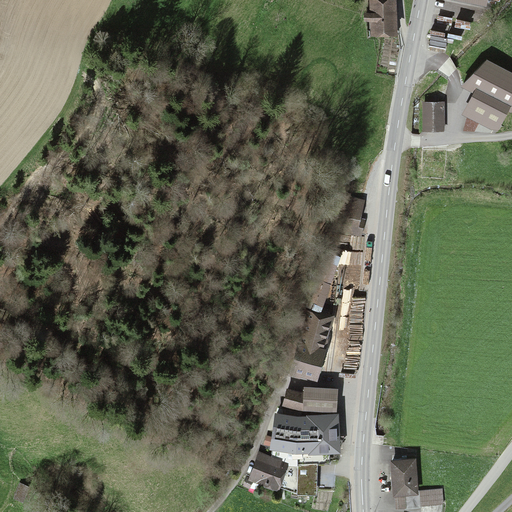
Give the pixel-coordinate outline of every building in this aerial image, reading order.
[(374,31),(394,30),(392,0),(380,0),(373,0),(374,14),(366,14),(366,19),(374,19),(374,31)] [(431,35),(429,46),(445,49),(447,38),(431,35)] [(463,83),(479,91),(508,106),(511,108),(511,105),(511,74),(485,60),(463,83)] [(497,126),(508,106),(479,91),(469,111),(497,126)] [(443,103),(424,103),(424,129),(443,129),(443,103)] [(350,216),(347,231),(360,234),(364,219),(359,218),(363,201),(349,197),(344,215),(350,216)] [(341,255),(327,250),(295,340),(292,339),(283,369),(299,374),(300,370),(315,375),(331,316),(319,313),(341,255)] [(336,389),(306,387),(304,396),(289,392),(287,401),(304,407),(334,408),(336,389)] [(259,456),(258,455),(250,476),(297,492),(309,492),(307,463),(327,462),(326,447),(336,446),(334,409),(311,410),(311,414),(302,415),(302,417),(277,412),(272,446),(273,446),(271,456),(261,452),(259,456)] [(442,489),(416,490),(414,459),(392,461),(395,493),(405,492),(406,508),(421,507),(421,505),(443,503),(442,489)] [(20,486),(15,497),(23,500),(27,490),(20,486)]
